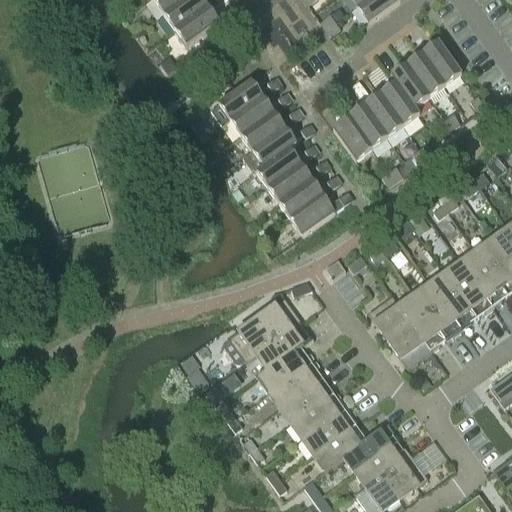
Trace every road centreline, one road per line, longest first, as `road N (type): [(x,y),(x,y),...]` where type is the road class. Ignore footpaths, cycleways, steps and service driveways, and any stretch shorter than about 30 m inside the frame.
road 1 (residential): [(426,409),(392,389),(309,271)]
road 2 (residential): [(310,99),(357,66),(374,34),(420,0)]
road 3 (residential): [(424,511),(472,477),(426,409)]
